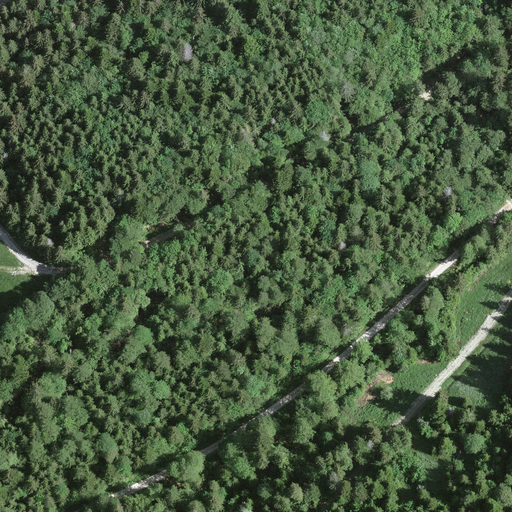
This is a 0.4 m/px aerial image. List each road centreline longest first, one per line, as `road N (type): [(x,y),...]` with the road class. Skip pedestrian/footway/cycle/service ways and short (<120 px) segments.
road 1 (track): [(0,254),(63,269),(118,258),(280,179),(355,126),(473,68),(511,58)]
road 2 (unclassified): [(76,511),(282,385),(511,207)]
road 3 (track): [(511,294),(324,511)]
